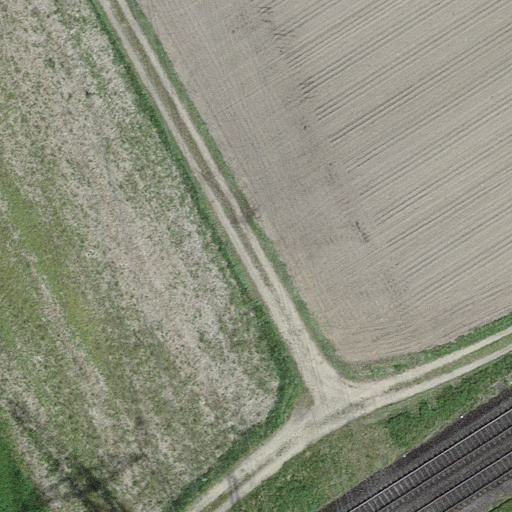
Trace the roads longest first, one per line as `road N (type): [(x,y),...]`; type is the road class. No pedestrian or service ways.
road 1 (track): [(331,413),(105,0)]
road 2 (track): [(511,339),(331,413)]
road 3 (track): [(331,413),(206,511)]
